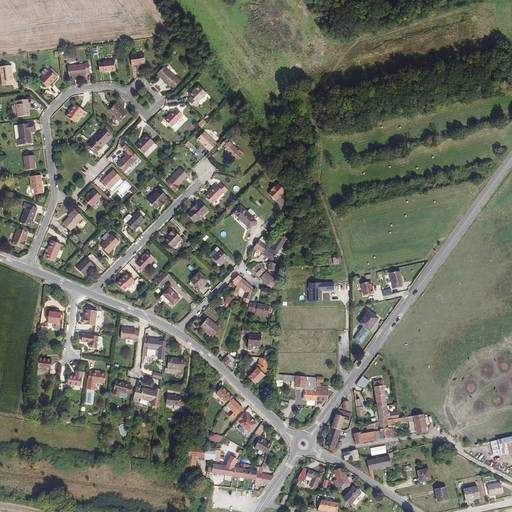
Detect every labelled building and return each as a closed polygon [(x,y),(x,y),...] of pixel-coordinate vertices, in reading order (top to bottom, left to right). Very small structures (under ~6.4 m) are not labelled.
[(148,63),(147,53),(135,55),(136,66),(139,65),(139,64),(148,63)] [(116,63),(102,64),(102,73),(105,73),(105,72),(117,71),(116,63)] [(90,67),(72,69),(74,79),(91,77),(91,76),(94,75),(94,74),(93,74),(93,66),(90,66),(90,67)] [(179,76),(169,67),(162,74),(172,84),(173,83),(178,88),(185,81),(180,76),(179,76)] [(14,71),(3,72),(4,88),(12,88),(13,85),(14,85),(14,71)] [(60,80),(53,74),(48,78),(45,82),(52,88),(60,80)] [(202,89),(197,94),(199,97),(196,99),(204,107),(207,105),(204,101),(214,93),(205,84),(201,88),(202,89)] [(130,115),(120,104),(114,111),(125,121),(130,115)] [(31,115),(30,108),(21,109),(21,121),(33,119),(33,115),(31,115)] [(86,113),(77,108),(70,119),(78,124),(86,113)] [(177,126),(181,122),(189,115),(182,108),(170,120),(177,126)] [(38,129),(21,131),(22,144),(20,144),(21,150),(36,148),(35,138),(33,138),(32,136),(38,135),(38,129)] [(115,137),(107,130),(92,146),(96,151),(100,154),(103,152),(102,151),(115,137)] [(212,151),(219,144),(206,132),(200,139),(212,151)] [(160,143),(153,136),(150,138),(151,139),(142,148),(149,154),(160,143)] [(242,158),(247,153),(242,148),(241,149),(229,138),(223,144),(225,147),(230,152),(229,153),(233,158),(237,153),(242,158)] [(141,159),(135,153),(133,155),(131,155),(126,160),(127,161),(121,167),(127,173),(139,162),(138,161),(141,159)] [(38,162),(29,162),(30,176),(38,175),(38,167),(39,167),(38,162)] [(181,186),(191,175),(184,169),(170,183),(177,190),(177,189),(179,191),(183,187),(181,186)] [(124,180),(117,174),(112,178),(113,179),(108,184),(114,190),(124,180)] [(44,182),(34,183),(35,197),(39,197),(39,201),(46,200),(44,182)] [(225,192),(219,185),(209,195),(216,202),(225,192)] [(105,200),(98,193),(89,203),(96,210),(105,200)] [(159,211),(162,208),(166,203),(171,199),(167,196),(165,198),(160,193),(151,203),(159,211)] [(200,203),(197,207),(197,208),(195,210),(192,214),(199,221),(202,218),(203,218),(212,209),(204,201),(201,204),(200,203)] [(239,206),(232,212),(248,228),(254,221),(239,206)] [(39,215),(27,210),(26,214),(28,215),(23,229),(33,232),(39,215)] [(86,223),(79,215),(74,219),(75,220),(68,227),(74,234),(86,223)] [(139,215),(134,220),(128,225),(137,234),(142,228),(141,227),(147,222),(139,215)] [(186,240),(178,232),(174,236),(174,237),(170,242),(177,249),(186,240)] [(270,236),(268,234),(262,241),(257,248),(263,253),(269,247),(264,243),(267,239),(268,239),(270,236)] [(25,249),(28,239),(26,238),(27,237),(22,235),(21,236),(19,236),(13,250),(24,255),(26,250),(25,249)] [(271,249),(269,247),(263,253),(272,261),(277,255),(280,249),(284,238),(282,236),(280,238),(276,246),(275,245),(273,244),(271,249)] [(117,249),(121,244),(114,238),(102,249),(111,257),(117,250),(117,249)] [(70,245),(61,240),(55,249),(54,249),(51,254),(61,260),(70,245)] [(221,270),(229,262),(221,254),(218,257),(216,254),(210,260),(221,270)] [(147,273),(158,261),(151,255),(140,267),(147,273)] [(328,259),(329,266),(341,264),(339,257),(328,259)] [(277,271),(277,264),(269,263),(269,270),(277,271)] [(87,282),(88,281),(92,277),(97,271),(90,264),(80,274),(87,282)] [(266,271),(257,264),(255,265),(251,269),(260,278),(266,271)] [(275,277),(268,272),(266,271),(260,278),(268,285),(269,283),(273,279),(275,277)] [(168,277),(159,287),(163,290),(172,281),(168,277)] [(210,284),(202,277),(193,286),(202,294),(210,284)] [(139,285),(131,278),(129,281),(128,280),(120,288),(128,295),(132,291),(133,292),(139,285)] [(237,290),(243,281),(239,278),(231,286),(234,290),(235,289),(237,290)] [(400,279),(390,281),(392,297),(402,295),(401,291),(402,291),(400,279)] [(245,307),(251,309),(255,291),(243,281),(237,290),(234,301),(240,302),(241,298),(239,297),(240,292),(247,297),(245,307)] [(333,283),(308,284),(309,296),(311,298),(313,298),(314,303),(321,302),(321,292),(321,289),(324,289),(324,291),(333,291),(333,283)] [(372,295),(371,292),(370,287),(361,289),(363,300),(373,299),(372,295)] [(173,292),(167,298),(171,302),(170,304),(173,306),(174,305),(178,309),(184,303),(173,292)] [(171,302),(167,298),(164,301),(171,307),(173,306),(170,304),(171,302)] [(260,309),(256,308),(254,317),(258,317),(258,318),(269,321),(271,310),(261,308),(260,309)] [(83,330),(93,332),(95,317),(94,317),(89,316),(84,315),(83,323),(84,323),(83,330)] [(59,318),(55,317),(51,317),(47,317),(46,321),(45,327),(52,328),(57,329),(59,318)] [(367,317),(359,328),(363,332),(369,336),(369,335),(377,324),(367,317)] [(214,342),(220,333),(207,324),(201,333),(214,342)] [(363,332),(361,334),(354,345),(361,349),(364,344),(370,336),(369,335),(369,336),(363,332)] [(138,348),(139,337),(135,337),(135,336),(122,334),(120,344),(134,346),(134,347),(138,348)] [(260,335),(247,334),(247,335),(246,348),(257,349),(259,349),(260,335)] [(96,350),(97,342),(81,341),(80,347),(88,349),(88,354),(89,354),(95,355),(96,350)] [(158,365),(166,366),(167,349),(161,348),(161,346),(155,346),(149,345),(149,346),(145,345),(143,361),(146,361),(147,355),(159,357),(158,365)] [(233,366),(228,361),(224,365),(229,370),(229,369),(233,366)] [(267,375),(269,363),(260,362),(260,367),(257,371),(258,372),(250,382),(258,389),(266,380),(264,378),(267,375)] [(49,377),(51,367),(41,366),(41,365),(37,365),(36,375),(49,377)] [(169,366),(169,375),(172,375),(183,376),(185,365),(179,365),(179,367),(169,366)] [(297,377),(278,375),(278,378),(296,380),(296,386),(305,387),(304,398),(307,399),(314,399),(315,399),(317,382),(317,378),(297,377)] [(365,388),(370,380),(362,376),(357,384),(365,388)] [(67,382),(66,391),(79,393),(81,379),(75,378),(74,383),(67,382)] [(103,390),(105,380),(88,378),(85,396),(93,397),(94,389),(103,390)] [(378,409),(389,407),(386,386),(384,378),(375,378),(378,409)] [(315,399),(325,400),(326,399),(327,387),(319,386),(319,382),(317,382),(315,399)] [(130,401),(131,393),(127,393),(127,391),(115,389),(113,398),(115,398),(114,402),(119,404),(120,399),(130,401)] [(136,396),(134,405),(155,408),(155,412),(160,413),(162,396),(157,395),(157,397),(152,397),(152,398),(144,397),(136,396)] [(236,418),(242,411),(235,404),(235,403),(228,395),(221,402),(229,409),(228,410),(236,418)] [(186,412),(186,405),(182,404),(182,402),(168,402),(167,411),(186,412)] [(402,417),(400,411),(390,413),(389,407),(378,409),(378,412),(375,413),(377,424),(379,423),(380,427),(381,428),(387,427),(386,420),(402,417)] [(350,416),(337,413),(336,414),(330,430),(338,432),(341,425),(342,425),(346,427),(350,416)] [(420,413),(402,417),(386,420),(387,427),(381,428),(381,433),(382,439),(395,436),(391,424),(406,420),(406,421),(412,420),(414,430),(414,432),(425,430),(420,413)] [(256,424),(245,415),(238,424),(248,433),(256,424)] [(379,423),(377,424),(369,426),(370,431),(380,427),(379,423)] [(265,427),(261,425),(256,434),(260,436),(265,427)] [(326,452),(329,453),(330,451),(331,451),(338,432),(330,430),(323,448),(327,449),(326,452)] [(355,446),(374,441),(373,436),(362,438),(361,435),(360,435),(353,437),(355,446)] [(511,437),(497,441),(500,454),(511,451),(511,437)] [(267,454),(270,445),(262,442),(263,441),(258,438),(254,448),(267,454)] [(497,441),(492,442),(495,456),(500,454),(497,441)] [(358,452),(349,454),(351,461),(351,464),(361,461),(358,452)] [(191,454),(190,464),(198,465),(207,466),(208,456),(191,454)] [(349,454),(342,456),(344,462),(351,461),(349,454)] [(365,462),(368,477),(373,480),(371,471),(390,466),(389,459),(393,458),(392,454),(388,455),(388,457),(365,462)] [(219,457),(208,456),(207,466),(217,468),(219,457)] [(190,464),(188,477),(197,478),(198,465),(190,464)] [(348,482),(340,466),(332,470),(339,486),(348,482)] [(310,476),(308,484),(314,486),(319,473),(307,469),(305,474),(310,476)] [(427,469),(416,471),(419,481),(429,478),(427,469)] [(215,472),(213,482),(236,486),(239,476),(215,472)] [(245,477),(239,476),(236,486),(247,488),(250,478),(251,474),(245,474),(245,477)] [(259,490),(260,481),(260,480),(250,478),(247,488),(259,490)] [(275,484),(267,483),(260,481),(259,490),(259,493),(268,494),(275,484)] [(501,481),(487,485),(490,494),(503,491),(501,481)] [(347,489),(342,498),(350,503),(352,499),(358,490),(350,485),(347,489)] [(477,485),(464,488),(467,500),(480,498),(477,485)] [(445,488),(435,490),(438,504),(448,502),(445,488)] [(320,498),(318,509),(335,511),(336,501),(320,498)]
